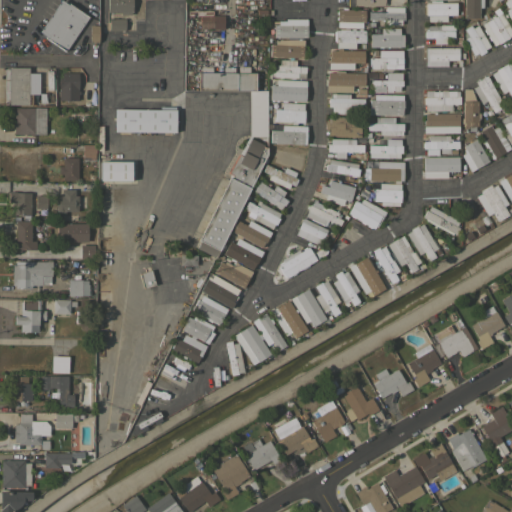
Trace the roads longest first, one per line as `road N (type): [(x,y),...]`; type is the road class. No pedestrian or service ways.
road 1 (residential): [(325,0),(316,160),(239,321),(404,221)]
road 2 (residential): [(257,511),(511,365)]
road 3 (residential): [(404,221),(411,0)]
